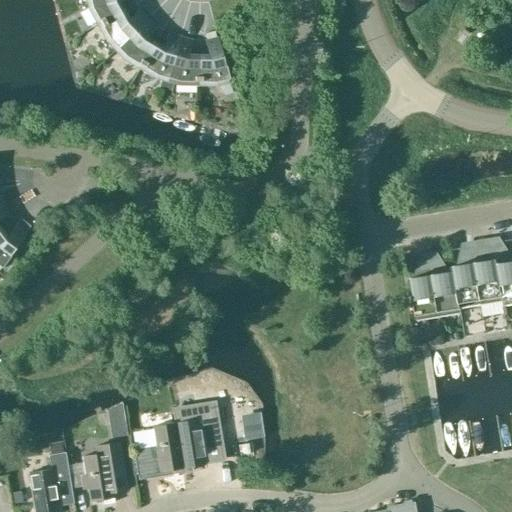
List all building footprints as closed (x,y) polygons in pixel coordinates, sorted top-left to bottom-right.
[(96,25),(123,10),(118,2),(124,0),(85,0),(87,8),(96,25)] [(114,50),(147,18),(139,9),(128,19),(123,10),(96,25),(106,41),(114,50)] [(139,69),(154,43),(145,38),(156,27),(147,18),(114,50),(122,59),(139,69)] [(166,82),(179,37),(167,33),(163,48),(154,43),(139,69),(155,78),(166,81),(166,82)] [(179,37),(166,82),(166,81),(163,93),(170,95),(173,84),(178,85),(197,85),(197,55),(187,55),(191,41),(179,37)] [(207,55),(197,55),(197,85),(216,86),(228,83),(217,38),(204,41),(207,55)] [(1,229),(0,229),(0,267),(26,233),(15,225),(6,237),(1,229)] [(480,306),(502,302),(496,265),(497,265),(496,260),(473,264),(480,306)] [(502,302),(502,307),(511,305),(511,262),(497,265),(496,265),(502,302)] [(451,267),(452,272),(458,309),(459,309),(480,306),(473,264),(451,267)] [(452,272),(430,276),(437,318),(460,314),(459,309),(458,309),(452,272)] [(416,321),(437,318),(430,276),(409,279),(416,321)] [(121,423),(119,404),(105,410),(107,425),(121,423)] [(211,405),(172,411),(174,423),(182,473),(192,471),(192,467),(204,464),(203,461),(220,458),(211,405)] [(149,447),(133,450),(138,480),(173,474),(182,473),(174,423),(152,427),(155,446),(149,447)] [(243,427),(245,440),(261,437),(259,425),(243,427)] [(103,445),(104,453),(82,456),(85,475),(80,476),(82,487),(87,486),(90,501),(102,499),(103,504),(113,502),(112,492),(126,490),(118,442),(103,445)] [(247,444),(237,445),(239,455),(249,454),(247,444)] [(47,455),(50,469),(28,473),(34,511),(57,511),(57,510),(60,510),(59,506),(73,504),(64,452),(47,455)] [(416,511),(415,503),(411,503),(411,501),(405,502),(403,504),(388,507),(387,511),(377,511),(416,511)]
